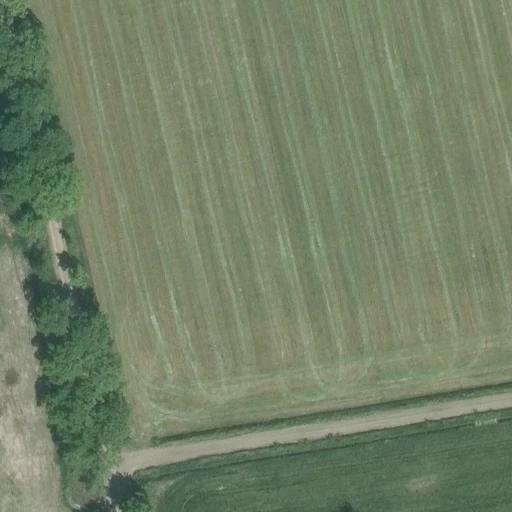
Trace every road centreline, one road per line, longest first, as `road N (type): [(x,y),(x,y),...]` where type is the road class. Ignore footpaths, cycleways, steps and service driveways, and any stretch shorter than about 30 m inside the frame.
road 1 (track): [(6,0),(128,511)]
road 2 (track): [(118,468),(511,401)]
